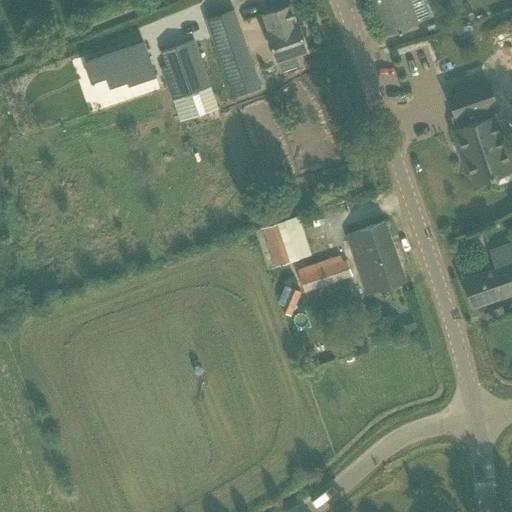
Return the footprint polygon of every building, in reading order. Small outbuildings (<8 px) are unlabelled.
[(371,0),(384,34),(418,22),(410,0),(371,0)] [(295,54),(308,49),(299,22),(297,23),(290,4),(263,13),(269,32),(267,33),(276,60),(278,59),(281,71),(298,65),(295,54)] [(228,77),(254,68),(233,11),(206,20),(226,77),(228,77)] [(219,108),(190,25),(153,38),(161,60),(181,121),(219,108)] [(121,87),(125,96),(137,131),(167,120),(161,103),(165,101),(159,83),(156,75),(121,87)] [(464,150),(469,163),(475,182),(493,176),(494,180),(499,183),(508,180),(509,175),(508,171),(511,169),(489,106),(496,103),(489,83),(449,97),(456,117),(461,116),(464,126),(453,130),(460,151),(464,150)] [(347,234),(368,294),(406,280),(385,220),(347,234)] [(293,259),(281,221),(255,229),(268,268),(293,259)] [(473,306),(511,292),(511,244),(490,252),(496,268),(463,279),(473,306)] [(300,275),(305,290),(352,274),(347,258),(344,259),(342,253),(299,267),(301,274),(300,275)] [(291,315),(294,308),(301,291),(292,287),(282,310),(282,311),(283,312),(291,315)] [(357,354),(350,332),(333,338),(339,359),(357,354)]
